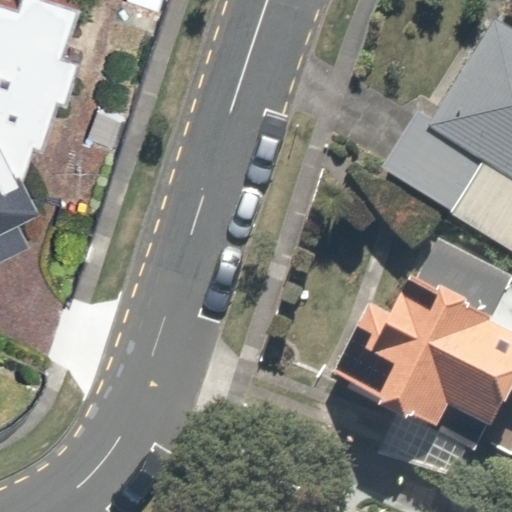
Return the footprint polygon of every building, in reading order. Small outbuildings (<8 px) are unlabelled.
[(0,0),(0,260),(44,240),(18,183),(63,61),(50,57),(66,6),(46,0),(16,0),(15,5),(0,0)] [(131,0),(164,10),(166,0),(131,0)] [(417,105),(377,174),(511,252),(511,35),(496,26),(443,120),(417,105)] [(511,297),(511,279),(437,239),(395,318),(371,305),(329,383),(435,439),(453,405),(503,431),(511,413),(511,341),(494,331),(511,297)] [(419,511),(432,475),(370,454),(357,493),(415,511),(419,511)]
